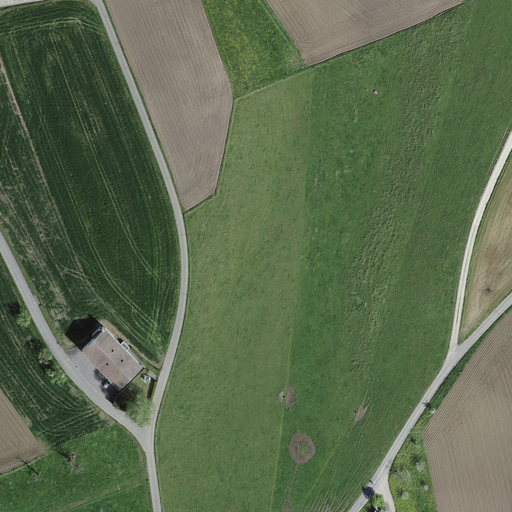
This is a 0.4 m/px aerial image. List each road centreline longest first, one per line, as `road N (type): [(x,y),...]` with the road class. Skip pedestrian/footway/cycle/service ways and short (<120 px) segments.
road 1 (unclassified): [(97,0),(189,258),(183,335),(144,441)]
road 2 (residential): [(511,299),(451,363),(352,511)]
road 3 (unclassified): [(0,237),(50,339),(144,441)]
road 4 (track): [(511,135),(476,221),(451,363)]
